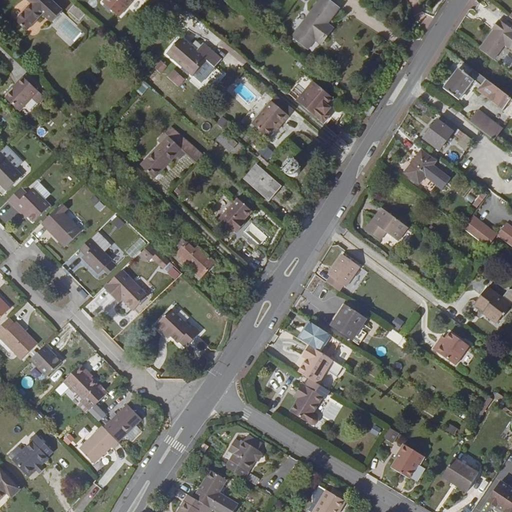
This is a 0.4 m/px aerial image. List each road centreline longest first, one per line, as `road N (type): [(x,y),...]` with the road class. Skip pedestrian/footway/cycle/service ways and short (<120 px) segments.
road 1 (tertiary): [(461,0),(393,116),(351,165),(326,222)]
road 2 (tertiary): [(209,392),(227,380),(290,295),(326,222)]
road 3 (tertiary): [(326,222),(257,306),(209,392)]
road 4 (residential): [(382,499),(209,392)]
road 5 (residential): [(194,409),(134,380),(65,309)]
road 6 (unknown): [(454,307),(326,222)]
road 7 (tertiary): [(194,409),(122,511)]
